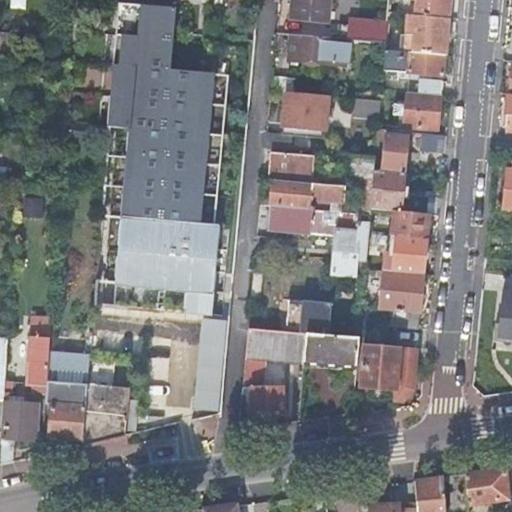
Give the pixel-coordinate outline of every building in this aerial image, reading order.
[(335,0),(291,0),(292,1),(290,19),(320,23),(321,8),(327,8),(328,1),(335,1),(335,0)] [(416,15),(447,18),(448,0),(410,0),(411,0),(417,1),(416,15)] [(161,321),(211,325),(214,293),(219,227),(199,226),(212,74),(169,70),(174,9),(116,4),(106,127),(127,129),(114,285),(112,316),(161,321)] [(446,37),(447,18),(416,15),(407,14),(405,35),(413,36),(412,54),(444,57),(446,37)] [(380,44),(385,44),(387,23),(350,19),(347,41),(380,44)] [(345,65),(347,41),(291,35),(290,48),(288,60),(345,65)] [(14,43),(5,42),(4,58),(13,59),(14,43)] [(443,66),(444,57),(412,54),(384,51),(383,70),(443,76),(443,66)] [(270,91),(285,92),(294,93),(295,79),(272,76),(270,91)] [(418,94),(441,96),(442,81),(420,79),(418,94)] [(326,126),(328,96),(294,93),(285,92),(284,108),(282,123),(283,123),(282,128),(306,130),(307,125),(326,126)] [(439,113),(441,96),(418,94),(409,93),(406,127),(438,131),(439,113)] [(380,101),(355,99),(353,115),(378,117),(380,101)] [(306,130),(282,128),(282,134),(291,135),(291,136),(325,139),(326,126),(307,125),(306,130)] [(267,132),(265,148),(290,150),(291,136),(291,135),(282,134),(267,132)] [(376,170),(405,173),(406,155),(408,136),(386,133),(385,142),(376,141),(375,158),(375,159),(377,159),(376,170)] [(444,154),(446,137),(421,134),(420,151),(444,154)] [(50,161),(61,162),(62,139),(51,138),(50,161)] [(271,167),(270,180),(309,184),(311,156),(272,153),(271,167)] [(350,156),(348,177),(361,178),(363,157),(350,156)] [(347,187),(372,189),(374,170),(375,159),(375,158),(363,157),(361,178),(348,177),(347,187)] [(370,209),(395,212),(401,212),(403,198),(408,199),(408,193),(409,188),(403,188),(405,173),(376,170),(374,170),(372,189),(371,196),(370,209)] [(260,205),(270,206),(340,213),(343,187),(309,184),(270,180),(262,179),(261,192),(260,205)] [(356,260),(366,261),(368,234),(369,224),(370,215),(340,213),(270,206),(269,215),(268,223),(267,232),(280,233),(310,236),(322,237),(322,236),(335,237),(331,274),(354,275),(356,260)] [(392,237),(427,240),(428,227),(430,215),(401,212),(395,212),(392,237)] [(384,270),(424,274),(426,257),(427,240),(392,237),(391,253),(386,253),(384,270)] [(390,312),(420,315),(422,294),(424,274),(384,270),(381,311),(390,312)] [(511,276),(511,277),(509,292),(503,292),(501,309),(507,310),(506,319),(500,319),(498,339),(511,340),(511,276)] [(419,329),(420,315),(390,312),(389,326),(419,329)] [(251,389),(251,410),(267,410),(283,409),(283,387),(263,388),(266,361),(304,364),(306,334),(249,329),(246,359),(245,367),(243,389),(251,389)] [(34,393),(46,394),(47,382),(49,352),(50,332),(30,331),(28,362),(30,362),(29,384),(31,384),(31,390),(34,393)] [(330,366),(356,368),(359,339),(306,334),(304,364),(330,366)] [(412,391),(417,343),(408,343),(407,351),(363,347),(360,386),(378,388),(397,389),(396,401),(403,401),(412,391)] [(65,440),(82,441),(88,379),(90,359),(90,356),(54,352),(52,382),(47,382),(46,394),(45,404),(50,405),(48,439),(65,440)] [(103,442),(125,437),(130,388),(113,386),(115,361),(90,359),(88,379),(82,441),(82,447),(103,442)] [(0,464),(12,461),(13,450),(13,439),(35,441),(38,404),(9,402),(9,393),(12,393),(12,382),(5,381),(4,402),(0,464)] [(444,477),(446,511),(469,511),(469,505),(509,500),(508,484),(506,469),(451,476),(444,477)] [(417,511),(446,511),(444,477),(429,479),(415,481),(417,509),(417,511)]
